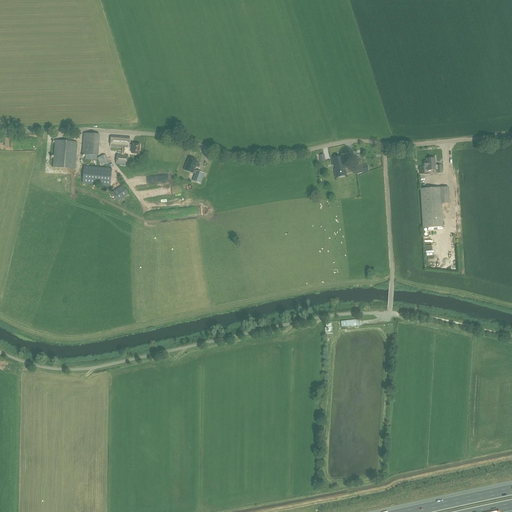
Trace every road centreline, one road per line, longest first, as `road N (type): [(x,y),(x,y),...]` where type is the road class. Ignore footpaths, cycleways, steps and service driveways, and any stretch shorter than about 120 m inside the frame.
road 1 (unclassified): [(390,308),(93,368),(43,367),(0,352)]
road 2 (unclassified): [(384,143),(236,155),(156,134),(0,131)]
road 3 (unclassified): [(390,308),(384,143)]
road 4 (unclassified): [(384,143),(511,133)]
